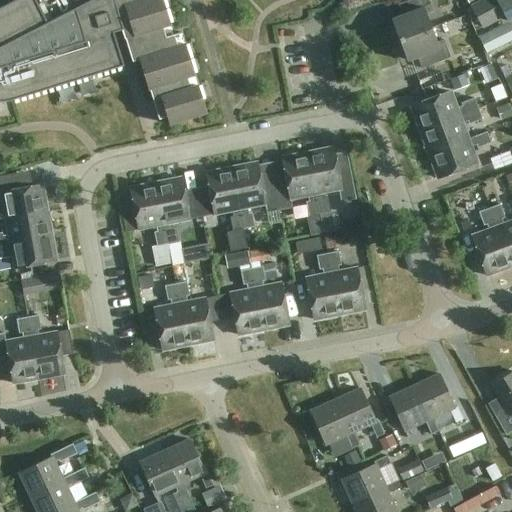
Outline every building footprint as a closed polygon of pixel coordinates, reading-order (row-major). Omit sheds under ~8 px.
[(0,102),(2,103),(6,102),(11,101),(11,102),(123,67),(113,33),(121,31),(124,40),(125,40),(132,63),(139,60),(148,90),(149,90),(158,120),(167,118),(169,125),(206,114),(181,34),(173,36),(161,0),(18,0),(0,9),(0,102)] [(399,41),(431,29),(426,15),(433,12),(428,0),(411,0),(397,5),(401,16),(391,20),(399,41)] [(511,19),(511,0),(486,0),(476,6),(487,26),(509,14),(511,19)] [(501,26),(479,37),(486,53),(509,42),(501,26)] [(431,29),(399,41),(406,62),(417,58),(421,69),(450,59),(443,41),(436,44),(431,29)] [(290,57),(310,55),(310,46),(289,47),(290,57)] [(500,67),(506,77),(511,75),(506,64),(500,67)] [(454,91),(467,86),(463,74),(449,80),(454,91)] [(419,131),(478,110),(474,99),(461,104),(462,107),(456,109),(450,92),(410,107),(419,131)] [(501,121),(511,116),(511,111),(509,103),(496,108),(501,121)] [(428,155),(468,140),(462,124),(467,122),(468,125),(482,120),(478,110),(419,131),(428,155)] [(468,140),(428,155),(437,179),(477,165),(471,148),(476,146),(477,149),(490,144),(486,133),(468,140)] [(350,173),(338,175),(332,148),(307,153),(319,215),(330,213),(327,198),(324,199),(323,193),(338,190),(340,203),(356,200),(350,173)] [(274,188),(279,211),(292,209),(290,200),(307,196),(308,202),(305,203),(308,217),(319,215),(307,153),(281,158),(287,185),(274,188)] [(231,168),(243,230),(254,228),(251,214),(248,214),(247,209),(264,205),(266,214),(279,211),(274,188),(262,190),(256,163),(231,168)] [(243,230),(231,168),(206,174),(214,215),(231,212),(232,217),(229,218),(232,232),(243,230)] [(8,174),(11,191),(32,187),(29,170),(8,174)] [(155,184),(167,245),(178,243),(176,229),(172,229),(171,224),(189,220),(181,179),(155,184)] [(167,245),(155,184),(130,189),(138,230),(155,227),(157,232),(154,233),(156,247),(152,248),(156,267),(171,264),(167,245)] [(5,218),(47,211),(42,185),(0,193),(3,211),(0,211),(0,219),(5,219),(5,218)] [(475,207),(485,204),(480,191),(471,194),(475,207)] [(489,209),(510,268),(511,267),(511,221),(503,225),(501,220),(504,219),(499,205),(489,209)] [(510,268),(489,209),(478,213),(483,227),(486,226),(488,231),(471,237),(486,277),(510,268)] [(0,245),(51,236),(47,211),(5,218),(5,219),(8,235),(2,236),(2,233),(0,233),(0,245)] [(243,230),(232,232),(226,233),(230,251),(247,248),(243,230)] [(324,236),(326,249),(335,247),(333,234),(324,236)] [(51,236),(0,245),(0,256),(6,255),(5,252),(11,251),(14,269),(56,261),(51,236)] [(308,239),(311,252),(321,250),(319,237),(308,239)] [(178,243),(167,245),(171,264),(172,266),(182,264),(178,243)] [(247,251),(250,264),(267,261),(264,248),(247,251)] [(224,256),(227,269),(250,264),(247,251),(224,256)] [(327,254),(339,316),(364,311),(356,269),(339,272),(338,267),(341,266),(338,252),(327,254)] [(339,316),(327,254),(316,257),(319,271),(322,270),(323,276),(305,279),(314,321),(339,316)] [(275,265),(262,267),(265,281),(278,279),(275,265)] [(251,269),(263,331),(288,326),(280,284),(263,288),(262,282),(265,281),(262,267),(251,269)] [(263,331),(251,269),(240,272),(243,286),(246,285),(247,291),(229,294),(238,336),(263,331)] [(39,293),(36,277),(20,280),(23,296),(39,293)] [(175,285),(187,346),(213,341),(204,299),(187,303),(186,297),(189,297),(186,282),(175,285)] [(187,346),(175,285),(164,287),(167,301),(170,300),(171,306),(154,309),(162,351),(187,346)] [(27,318),(38,379),(64,375),(56,333),(39,336),(37,331),(41,330),(38,316),(27,318)] [(38,379),(27,318),(16,320),(18,334),(21,333),(22,339),(5,342),(4,333),(0,333),(0,358),(8,357),(13,384),(38,379)] [(511,372),(491,385),(506,410),(496,417),(511,444),(511,372)] [(414,387),(435,434),(438,433),(432,420),(449,413),(455,425),(462,422),(456,409),(454,410),(438,376),(414,387)] [(435,434),(414,387),(389,399),(404,433),(425,424),(431,436),(435,434)] [(334,402),(354,448),(358,447),(352,434),(369,427),(375,440),(382,436),(376,423),(374,424),(359,391),(334,402)] [(354,448),(334,402),(309,413),(324,447),(345,438),(350,450),(354,448)] [(397,447),(392,437),(379,443),(384,453),(397,447)] [(179,485),(182,484),(199,476),(204,489),(212,486),(206,473),(204,474),(188,440),(163,451),(179,485)] [(55,463),(67,457),(77,452),(74,444),(51,456),(52,458),(18,474),(30,499),(64,482),(63,479),(55,463)] [(179,485),(163,451),(138,463),(154,497),(174,487),(180,500),(187,497),(182,484),(179,485)] [(344,458),(349,469),(361,464),(356,453),(344,458)] [(385,490),(384,487),(376,470),(389,465),(386,457),(373,463),(374,466),(340,480),(351,505),(385,490)] [(417,460),(398,469),(403,480),(422,471),(417,460)] [(484,470),(491,482),(500,477),(493,465),(484,470)] [(85,468),(63,479),(64,482),(30,499),(36,511),(64,511),(76,507),(74,503),(66,487),(89,476),(85,468)] [(385,490),(351,505),(354,511),(394,511),(387,495),(400,489),(397,482),(384,487),(385,490)] [(207,508),(226,499),(220,485),(201,494),(207,508)] [(447,489),(452,499),(447,501),(450,508),(463,502),(456,485),(447,489)] [(447,501),(452,499),(447,489),(446,487),(424,497),(430,509),(447,501)] [(87,497),(74,503),(76,507),(64,511),(78,511),(90,505),(101,500),(97,493),(87,497)] [(124,511),(125,511),(137,506),(131,494),(119,500),(124,511)] [(143,509),(143,511),(164,511),(160,502),(143,509)]
